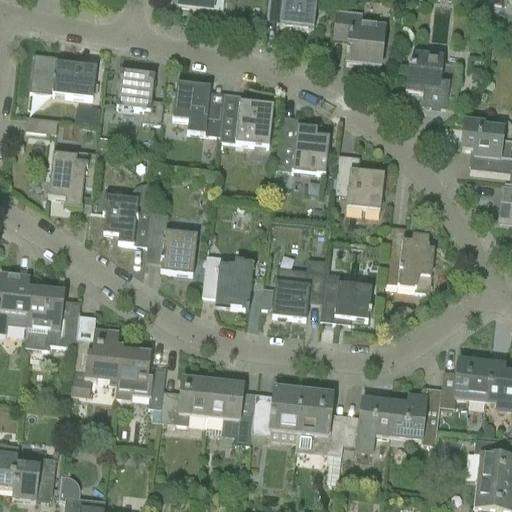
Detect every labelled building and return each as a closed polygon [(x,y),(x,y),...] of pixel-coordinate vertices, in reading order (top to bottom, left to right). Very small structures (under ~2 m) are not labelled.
[(178,0),(177,11),(209,15),(210,0),(219,0),(222,0),(178,0)] [(268,0),(267,10),(281,12),(280,28),(279,31),(313,35),(315,16),(316,6),(313,5),(313,0),(268,0)] [(336,9),(334,25),(332,45),(348,46),(346,58),(345,57),(345,61),(346,61),(345,68),(379,72),(384,30),(360,27),(362,18),(336,15),(337,9),(336,9)] [(190,20),(189,29),(199,30),(200,21),(190,20)] [(407,72),(407,76),(404,96),(424,99),(424,97),(431,97),(429,112),(445,114),(447,102),(456,103),(459,71),(442,69),(443,62),(414,59),(412,72),(407,72)] [(28,98),(48,101),(91,105),(95,73),(71,70),(71,65),(32,60),(28,98)] [(471,71),(470,85),(481,86),(483,73),(471,71)] [(119,78),(117,98),(115,114),(142,117),(141,129),(159,131),(162,108),(150,107),(152,81),(119,78)] [(218,146),(219,146),(223,116),(222,116),(223,110),(207,108),(209,92),(176,89),(171,124),(186,126),(185,138),(218,141),(218,146)] [(223,116),(219,146),(234,148),(268,152),(273,111),(237,107),(236,117),(223,116)] [(87,113),(86,129),(97,130),(98,114),(87,113)] [(25,124),(24,137),(54,141),(56,127),(25,124)] [(276,169),(275,175),(291,177),(324,181),(326,163),(329,143),(316,141),(316,134),(310,134),(299,132),(300,126),(281,124),(279,143),(276,169)] [(469,175),(489,177),(510,179),(510,178),(511,159),(511,150),(500,149),(502,134),(482,132),(483,129),(464,127),(461,154),(473,156),(471,173),(469,173),(469,175)] [(75,158),(75,162),(52,160),(48,203),(65,205),(64,214),(80,216),(83,193),(93,194),(96,160),(75,158)] [(345,211),(359,213),(379,215),(383,180),(350,176),(352,163),(337,161),(335,183),(333,200),(346,202),(345,211)] [(327,182),(325,201),(330,201),(331,201),(333,201),(333,200),(335,183),(333,183),(327,182)] [(145,252),(146,249),(149,219),(151,207),(152,199),(153,191),(144,190),(142,190),(140,190),(137,192),(135,193),(133,195),(131,197),(129,201),(128,205),(103,202),(101,219),(104,220),(101,240),(117,241),(116,249),(145,252)] [(511,193),(503,193),(500,222),(511,223),(511,193)] [(152,199),(151,207),(159,208),(160,200),(152,199)] [(149,219),(146,249),(162,251),(159,278),(191,282),(196,242),(164,238),(166,221),(149,219)] [(384,280),(383,290),(396,292),(414,294),(413,298),(428,299),(430,281),(429,281),(432,256),(426,255),(427,242),(411,241),(410,247),(403,246),(404,234),(390,233),(384,280)] [(205,262),(203,282),(200,302),(228,305),(229,313),(247,315),(252,269),(234,267),(234,272),(219,270),(220,263),(205,262)] [(274,302),(271,322),(304,326),(307,301),(321,303),(324,280),(325,268),(306,265),(305,278),(293,276),(292,278),(277,276),(275,288),(274,302)] [(6,331),(25,334),(29,297),(26,297),(27,283),(0,280),(0,340),(5,341),(6,331)] [(324,280),(321,303),(318,327),(339,330),(340,324),(366,327),(370,294),(338,290),(339,282),(324,280)] [(375,292),(373,306),(381,307),(383,293),(375,292)] [(262,295),(259,315),(269,316),(272,296),(262,295)] [(49,351),(74,354),(75,347),(78,319),(60,316),(61,299),(46,298),(46,299),(29,297),(25,334),(23,354),(48,357),(49,351)] [(71,385),(69,402),(87,404),(89,387),(95,387),(96,384),(116,386),(119,359),(119,353),(120,350),(116,350),(118,336),(93,333),(91,350),(86,350),(86,348),(75,347),(74,354),(71,379),(71,385)] [(116,386),(114,405),(130,407),(131,401),(148,403),(147,414),(160,416),(162,401),(164,377),(147,376),(149,358),(137,357),(138,355),(124,354),(120,353),(119,353),(119,359),(116,386)] [(440,396),(438,413),(453,415),(454,405),(484,409),(489,370),(458,367),(456,379),(442,378),(440,396)] [(502,372),(489,370),(484,409),(497,410),(496,416),(511,417),(511,380),(502,380),(502,372)] [(188,421),(204,423),(208,387),(182,384),(180,403),(162,401),(160,416),(158,428),(187,431),(188,421)] [(249,452),(250,439),(252,421),(238,419),(241,391),(208,387),(204,423),(222,425),(220,442),(233,443),(232,450),(249,452)] [(268,446),(294,449),(297,449),(302,398),(273,394),(271,411),(254,409),(252,421),(250,439),(269,442),(268,446)] [(25,396),(24,406),(34,407),(35,397),(25,396)] [(294,449),(294,457),(328,461),(325,484),(329,489),(337,490),(340,462),(341,453),(343,430),(328,428),(331,401),(302,398),(297,449),(294,449)] [(394,408),(389,445),(420,448),(419,451),(432,452),(434,452),(437,424),(424,422),(426,403),(425,402),(407,400),(406,409),(394,408)] [(372,443),(389,445),(394,408),(361,404),(358,431),(343,430),(341,453),(355,455),(354,458),(370,459),(372,443)] [(474,445),(472,460),(478,461),(475,488),(511,492),(511,444),(510,445),(509,449),(487,447),(474,445)] [(0,450),(0,494),(12,496),(13,496),(17,461),(18,452),(0,450)] [(64,451),(63,462),(72,463),(76,460),(76,452),(64,451)] [(13,496),(12,496),(11,505),(40,508),(40,507),(35,506),(36,502),(50,503),(49,509),(51,509),(57,456),(53,456),(52,465),(17,461),(13,496)] [(59,482),(57,507),(64,508),(63,511),(103,511),(104,507),(103,507),(102,507),(78,505),(78,495),(77,492),(75,489),(72,485),(69,484),(67,483),(59,482)] [(511,511),(511,492),(475,488),(472,511),(511,511)] [(152,495),(151,504),(163,506),(164,497),(152,495)]
